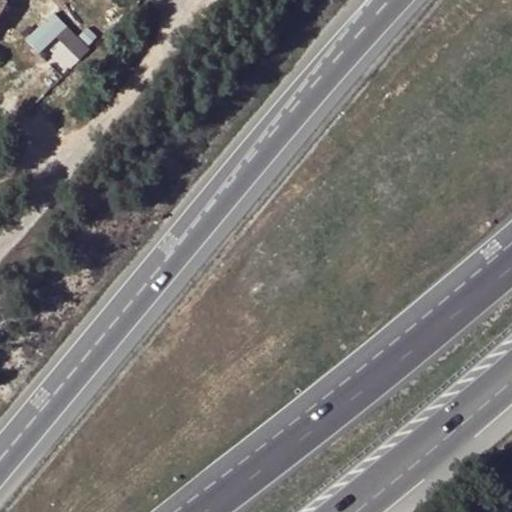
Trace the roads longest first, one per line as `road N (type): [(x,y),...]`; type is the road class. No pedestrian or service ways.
road 1 (motorway): [(384,0),(0,449)]
road 2 (motorway): [(511,253),(194,511)]
road 3 (residential): [(0,242),(193,0)]
road 4 (motorway): [(354,511),(511,377)]
